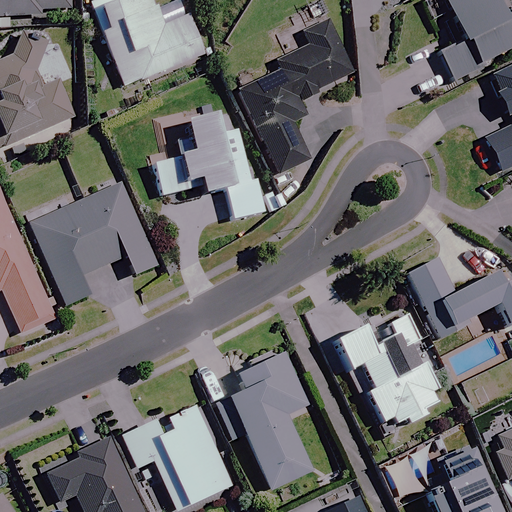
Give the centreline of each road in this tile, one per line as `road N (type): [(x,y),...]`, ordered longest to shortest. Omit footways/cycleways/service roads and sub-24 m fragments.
road 1 (residential): [(0,414),(268,278),(292,256)]
road 2 (residential): [(292,256),(385,153),(413,162),(421,194),(351,242)]
